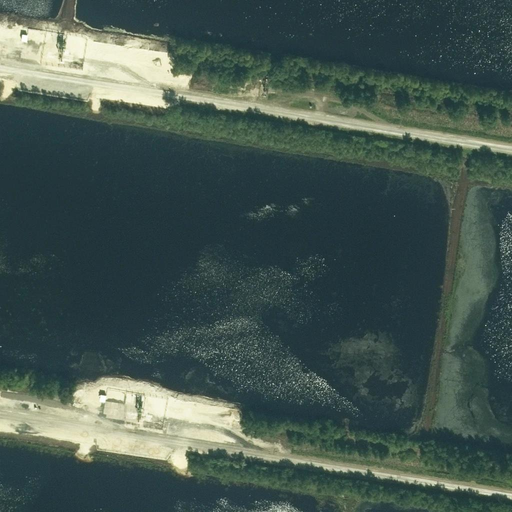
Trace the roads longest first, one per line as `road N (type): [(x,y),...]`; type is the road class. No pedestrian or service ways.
road 1 (track): [(0,59),(511,142)]
road 2 (track): [(0,406),(511,489)]
